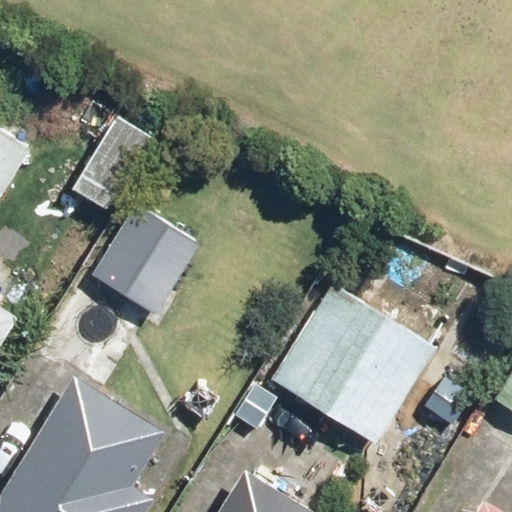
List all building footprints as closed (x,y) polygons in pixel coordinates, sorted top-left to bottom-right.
[(150,143),(113,120),(67,192),(104,215),(150,143)] [(0,128),(0,182),(25,143),(0,128)] [(133,210),(88,277),(151,318),(196,251),(133,210)] [(324,285),(263,382),(376,452),(437,356),(324,285)] [(511,352),(484,404),(511,418),(511,352)] [(57,388),(0,479),(0,511),(134,511),(169,456),(57,388)] [(221,511),(304,511),(243,476),(221,511)]
